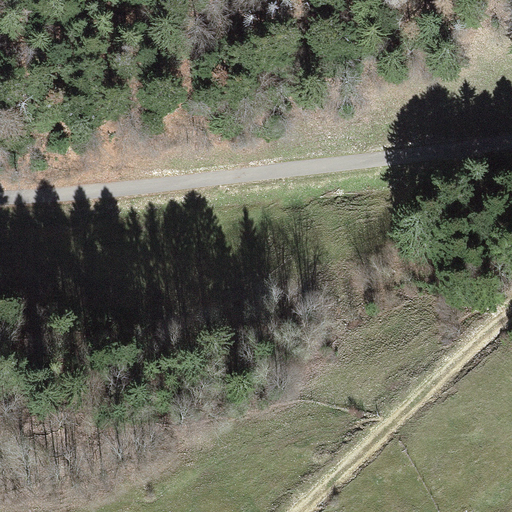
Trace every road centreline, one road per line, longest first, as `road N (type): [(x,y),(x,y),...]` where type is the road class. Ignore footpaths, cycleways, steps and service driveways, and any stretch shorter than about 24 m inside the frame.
road 1 (track): [(0,200),(511,141)]
road 2 (track): [(305,511),(511,315)]
